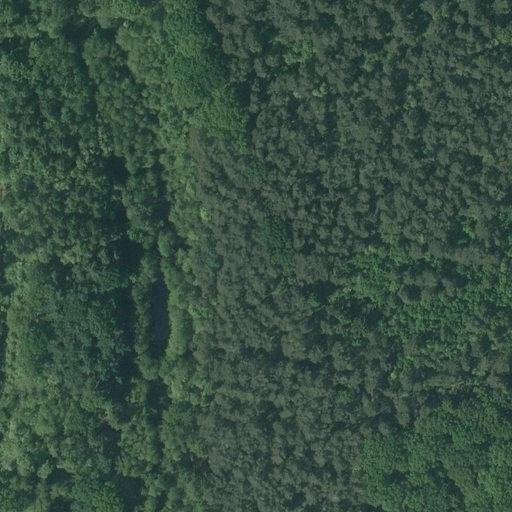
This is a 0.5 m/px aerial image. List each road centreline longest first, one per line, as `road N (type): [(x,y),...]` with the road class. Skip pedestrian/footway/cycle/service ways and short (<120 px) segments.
road 1 (track): [(198,0),(302,263)]
road 2 (track): [(401,511),(302,263)]
road 3 (track): [(122,239),(112,156),(70,31)]
road 4 (track): [(132,0),(103,22),(10,49),(0,59)]
